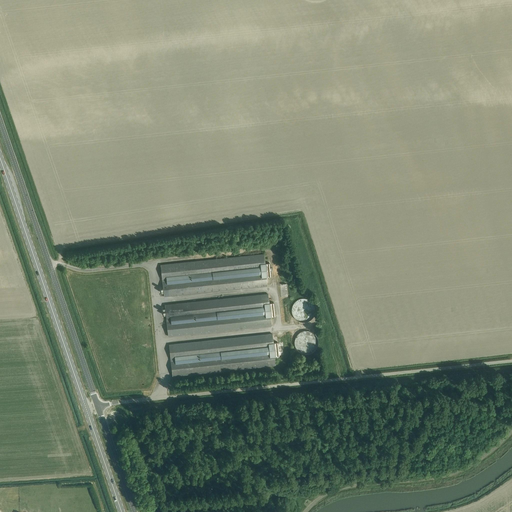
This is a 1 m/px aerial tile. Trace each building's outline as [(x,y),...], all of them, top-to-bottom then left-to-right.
[(264,255),(160,265),(163,296),(267,285),(264,255)] [(168,336),(271,325),(268,294),(164,305),(168,336)] [(312,311),(313,308),(312,306),(312,304),(311,302),(309,301),(308,299),(306,299),(305,298),(302,298),(300,298),(298,298),(296,299),(294,300),(293,302),(292,304),(291,306),(291,308),(291,310),(292,312),(293,314),(294,316),(295,317),(297,318),(299,319),(301,319),(303,319),(306,318),(308,317),(309,316),(311,315),(312,313),(312,311)] [(172,376),(268,366),(275,365),(272,334),(169,345),(172,376)] [(315,346),(315,344),(315,342),(314,340),(313,338),(312,336),(310,335),(308,334),(307,334),(305,334),(303,334),(301,334),(299,336),(298,337),(296,339),(296,340),(295,342),(295,344),(295,346),(296,347),(297,349),(298,351),(299,352),(301,353),(303,353),(305,354),(308,353),(309,353),(311,352),(312,351),(314,349),(315,347),(315,346)]
